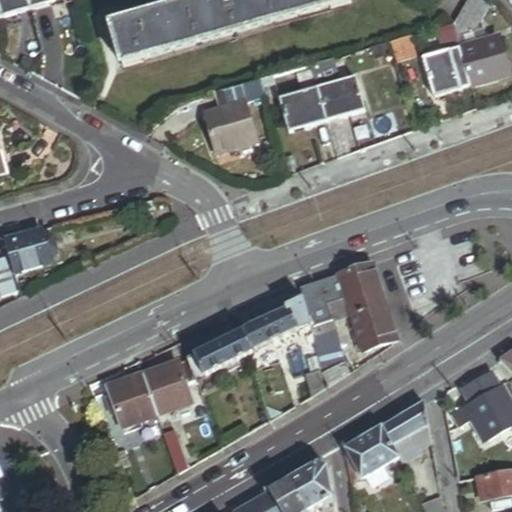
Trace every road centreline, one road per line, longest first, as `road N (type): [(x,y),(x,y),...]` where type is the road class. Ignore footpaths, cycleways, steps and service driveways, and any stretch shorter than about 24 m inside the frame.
road 1 (secondary): [(247,281),(420,214),(511,193)]
road 2 (secondary): [(21,388),(247,281)]
road 3 (secondary): [(331,421),(511,312)]
road 4 (residential): [(158,172),(0,85)]
road 5 (secondary): [(175,511),(331,421)]
road 6 (residential): [(0,218),(158,172)]
road 7 (residential): [(158,172),(217,212),(247,281)]
road 8 (residential): [(21,388),(63,438),(79,473),(80,511)]
